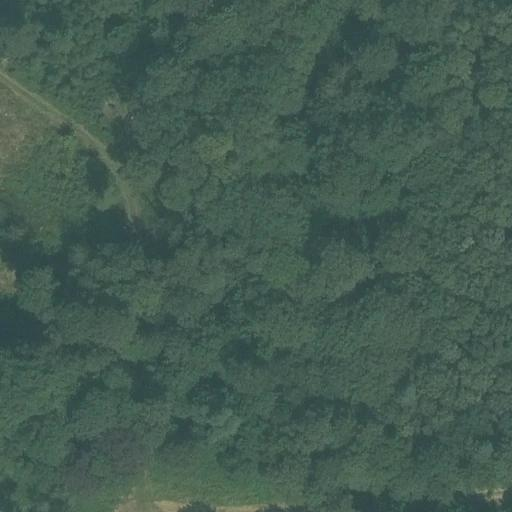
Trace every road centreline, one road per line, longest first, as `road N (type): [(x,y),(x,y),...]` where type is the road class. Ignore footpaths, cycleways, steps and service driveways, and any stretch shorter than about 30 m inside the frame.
road 1 (track): [(144,511),(211,228),(0,77)]
road 2 (track): [(511,490),(307,511)]
road 3 (track): [(118,511),(0,419)]
